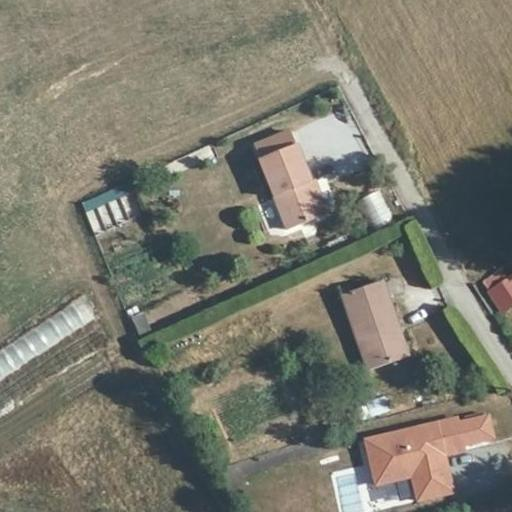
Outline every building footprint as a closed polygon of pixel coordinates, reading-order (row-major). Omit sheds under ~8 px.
[(287,216),(325,202),(299,135),(260,148),(287,216)] [(381,192),(363,197),(372,230),(390,224),(381,192)] [(133,194),(90,205),(97,230),(140,219),(133,194)] [(501,315),(511,307),(511,264),(481,285),(501,315)] [(373,364),(415,348),(388,274),(347,290),(373,364)] [(138,338),(150,334),(142,311),(130,315),(138,338)] [(368,418),(389,411),(384,396),(363,403),(368,418)] [(409,479),(414,503),(454,494),(445,454),(495,443),(488,411),(360,439),(371,488),(409,479)] [(159,511),(110,419),(64,443),(100,511),(159,511)] [(339,511),(353,511),(362,510),(353,468),(331,473),(339,511)] [(0,508),(16,511),(87,511),(89,505),(0,484),(0,508)]
